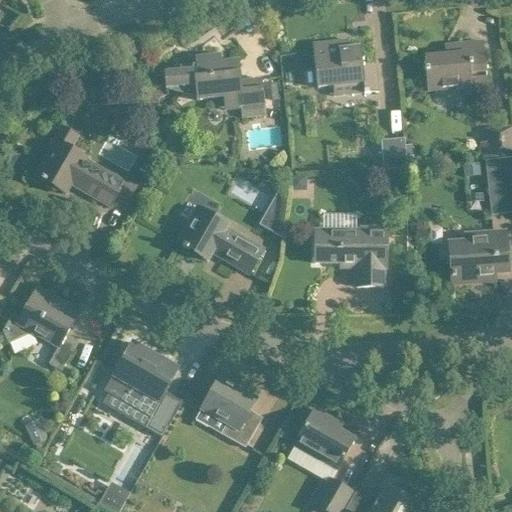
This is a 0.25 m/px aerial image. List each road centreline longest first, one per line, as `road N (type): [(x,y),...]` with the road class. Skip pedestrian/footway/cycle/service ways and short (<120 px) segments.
road 1 (residential): [(328,346),(220,328),(0,224)]
road 2 (residential): [(328,346),(392,346),(511,322)]
road 3 (residential): [(456,422),(439,422),(378,386),(328,346)]
